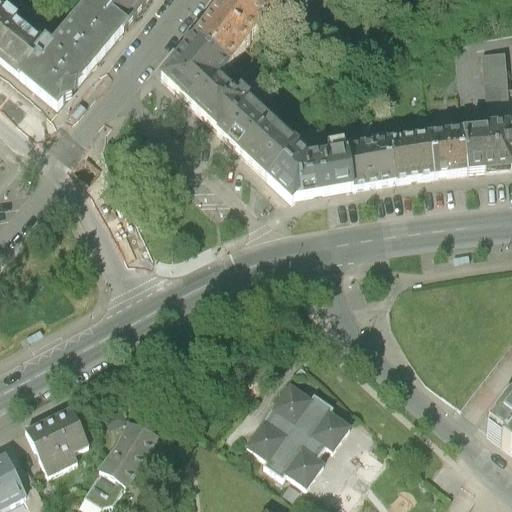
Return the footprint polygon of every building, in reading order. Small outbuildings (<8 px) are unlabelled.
[(95,0),(92,4),(128,33),(154,0),(95,0)] [(231,74),(281,9),(268,0),(227,0),(193,44),(231,74)] [(268,0),(281,9),(287,0),(268,0)] [(45,46),(42,49),(15,81),(58,117),(128,33),(92,4),(52,52),(45,46)] [(42,49),(0,13),(0,68),(15,81),(42,49)] [(159,85),(203,128),(228,97),(219,89),(231,74),(193,44),(159,85)] [(481,59),(487,133),(511,130),(505,57),(481,59)] [(234,103),(228,97),(203,128),(266,188),(300,153),(241,98),(234,103)] [(511,130),(487,133),(462,136),(467,181),(511,176),(511,130)] [(427,139),(434,185),(467,181),(462,136),(427,139)] [(389,146),(395,191),(434,185),(427,139),(389,146)] [(353,198),(395,191),(389,146),(347,152),(353,198)] [(308,161),(300,153),(266,188),(291,212),(297,207),(353,198),(347,152),(308,161)] [(282,477),(285,472),(310,489),(327,463),(316,457),(324,446),(334,452),(353,423),(329,407),(332,403),(315,392),(313,397),(290,382),(273,408),(269,414),(265,420),(246,448),(267,461),(264,465),(282,477)] [(165,393),(155,385),(144,400),(160,412),(166,403),(160,399),(165,393)] [(93,399),(47,423),(72,471),(101,456),(96,446),(113,437),(93,399)] [(511,451),(511,400),(502,414),(487,433),(511,451)] [(125,505),(137,488),(168,438),(138,424),(129,444),(107,470),(113,473),(98,495),(114,506),(125,505)] [(0,459),(0,471),(17,502),(47,487),(55,508),(69,500),(49,461),(36,465),(25,447),(0,459)] [(0,510),(17,502),(0,471),(0,510)]
